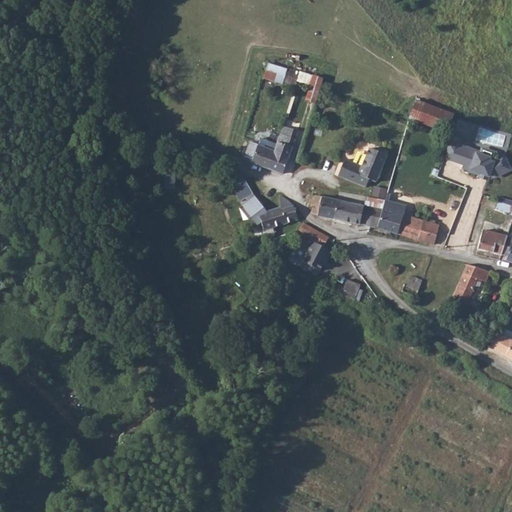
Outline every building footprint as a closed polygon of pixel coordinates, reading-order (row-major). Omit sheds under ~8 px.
[(298,69),(274,63),(269,78),(280,80),(283,74),(297,77),(298,69)] [(312,81),(314,74),(298,69),(297,77),(312,81)] [(409,119),(450,136),(456,118),(416,102),(409,119)] [(275,148),(268,168),(283,173),(292,146),(286,144),(288,134),(287,129),(281,127),(275,148)] [(252,157),(250,162),(268,168),(275,148),(248,139),(243,154),(252,157)] [(460,147),(452,144),(447,161),(454,163),(460,147)] [(460,147),(454,163),(466,168),(465,170),(473,173),(472,174),(483,178),(484,177),(491,179),(492,178),(497,179),(500,177),(501,179),(511,173),(511,168),(508,160),(498,165),(492,163),(490,159),(478,155),(476,153),(460,147)] [(336,175),(365,187),(368,180),(375,183),(386,157),(369,148),(362,165),(344,157),(336,175)] [(498,165),(508,160),(507,158),(497,162),(493,161),(495,154),(485,150),(483,155),(476,153),(478,155),(490,159),(492,163),(498,165)] [(261,230),(300,218),(297,217),(294,206),(278,195),(279,206),(256,214),(261,230)] [(311,214),(328,217),(330,199),(313,195),(311,214)] [(382,211),(385,201),(385,200),(366,196),(363,207),(375,210),(382,211)] [(328,217),(370,226),(375,210),(363,207),(330,199),(328,217)] [(511,203),(509,203),(497,200),(495,210),(506,213),(506,219),(511,220),(511,203)] [(382,211),(402,216),(404,206),(385,201),(382,211)] [(398,234),(402,216),(382,211),(375,210),(370,226),(371,226),(398,234)] [(408,237),(412,218),(402,216),(398,234),(408,237)] [(419,240),(423,221),(412,218),(408,237),(419,240)] [(419,240),(436,244),(440,225),(423,221),(419,240)] [(310,242),(322,248),(328,238),(302,224),(297,234),(310,242)] [(480,247),(502,254),(508,236),(486,228),(480,247)] [(511,262),(511,241),(511,246),(507,246),(503,257),(507,259),(507,261),(511,262)] [(322,248),(310,242),(306,250),(307,251),(301,262),(318,271),(324,260),(326,261),(330,253),(322,248)] [(481,276),(484,271),(465,263),(452,300),(467,306),(476,279),(475,275),(481,276)] [(388,274),(395,276),(398,268),(391,265),(388,274)] [(418,290),(421,281),(409,277),(406,285),(418,290)] [(349,295),(364,300),(368,290),(352,284),(349,295)] [(401,291),(415,297),(418,290),(406,285),(403,285),(401,291)] [(347,298),(363,304),(364,300),(349,295),(347,298)] [(511,359),(511,338),(498,331),(489,346),(511,359)] [(317,436),(326,417),(293,400),(283,419),(317,436)] [(422,406),(413,424),(469,450),(477,432),(422,406)] [(280,426),(270,446),(289,455),(299,435),(280,426)] [(485,458),(494,462),(497,457),(503,460),(509,448),(488,439),(485,445),(490,448),(485,458)] [(266,454),(258,471),(346,510),(353,493),(266,454)]
